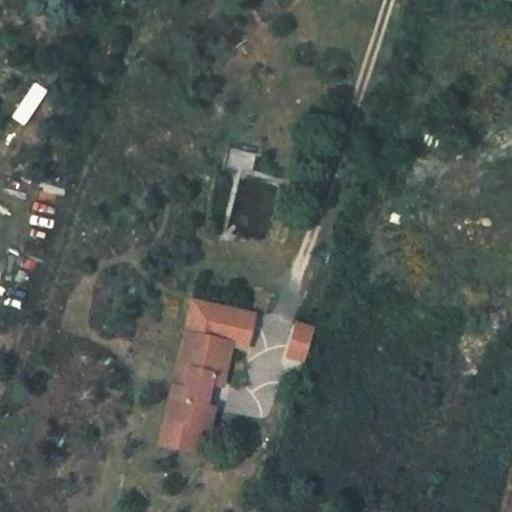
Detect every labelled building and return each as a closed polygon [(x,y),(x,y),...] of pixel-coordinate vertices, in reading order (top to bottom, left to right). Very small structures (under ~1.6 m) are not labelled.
[(153,354),(166,358),(176,326),(163,322),(153,354)] [(166,358),(153,354),(130,436),(163,445),(169,424),(175,405),(186,408),(198,367),(213,371),(222,339),(176,326),(166,358)] [(255,384),(272,389),(281,356),(264,352),(255,384)] [(163,445),(171,448),(177,427),(169,424),(163,445)] [(123,460),(156,470),(163,445),(130,436),(123,460)]
